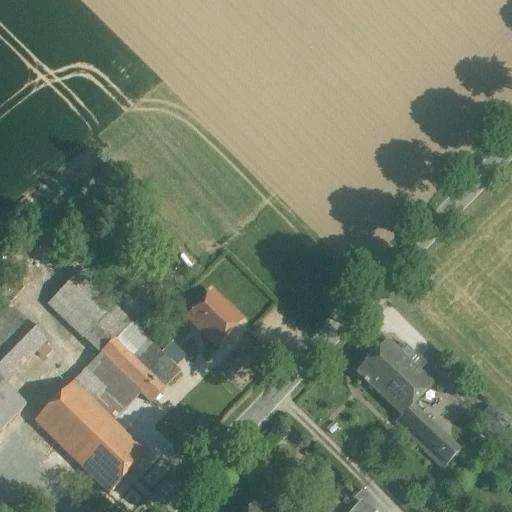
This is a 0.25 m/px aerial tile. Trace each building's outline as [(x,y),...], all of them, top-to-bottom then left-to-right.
[(116,313),(76,275),(48,304),(88,343),(116,313)] [(241,322),(211,294),(188,319),(217,347),(241,322)] [(0,432),(25,406),(4,385),(46,341),(5,301),(0,306),(0,432)] [(380,323),(390,330),(399,316),(389,309),(380,323)] [(116,313),(88,343),(100,354),(131,324),(116,313)] [(140,314),(131,324),(141,334),(151,324),(140,314)] [(141,334),(131,324),(100,354),(141,394),(150,404),(180,373),(141,334)] [(399,353),(387,342),(356,374),(365,382),(363,383),(366,386),(368,384),(401,417),(402,417),(412,407),(433,385),(418,371),(425,364),(406,346),(399,353)] [(141,394),(100,354),(86,369),(108,391),(126,409),(141,394)] [(114,424),(73,383),(35,422),(76,462),(114,424)] [(126,409),(108,391),(96,403),(115,421),(126,409)] [(459,452),(412,407),(402,417),(401,417),(395,424),(442,470),(459,452)] [(504,425),(490,410),(481,419),(496,433),(504,425)] [(114,424),(76,462),(109,495),(147,456),(114,424)] [(268,511),(256,502),(247,511),(268,511)]
